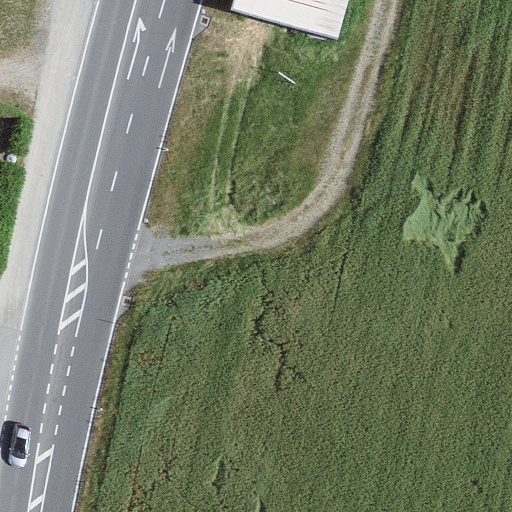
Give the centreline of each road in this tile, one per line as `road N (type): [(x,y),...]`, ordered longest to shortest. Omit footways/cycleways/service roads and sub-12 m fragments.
road 1 (primary): [(147,0),(96,202),(35,511)]
road 2 (track): [(84,257),(259,236),(307,213),(338,169),(388,0)]
